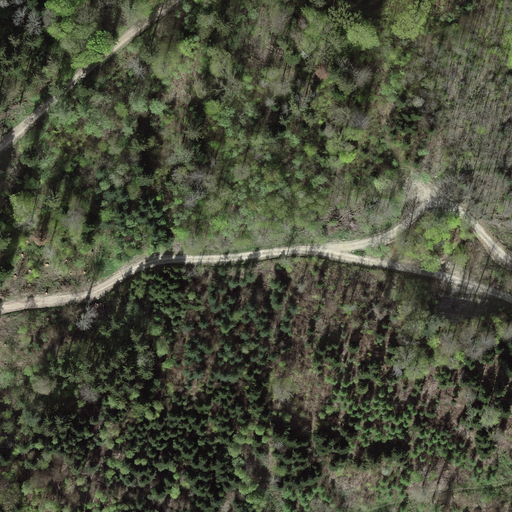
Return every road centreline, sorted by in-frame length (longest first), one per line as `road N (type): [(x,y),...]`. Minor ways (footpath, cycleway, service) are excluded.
road 1 (track): [(0,306),(90,293),(158,257),(296,249),(396,263),(511,298)]
road 2 (track): [(175,0),(0,143)]
road 3 (track): [(323,250),(371,241),(442,204),(473,217),(511,265)]
